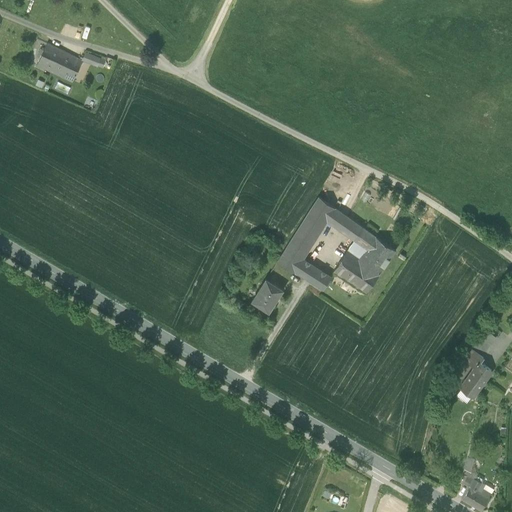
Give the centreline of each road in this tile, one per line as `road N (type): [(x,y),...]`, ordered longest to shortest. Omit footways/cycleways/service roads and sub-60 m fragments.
road 1 (tertiary): [(383,466),(0,244)]
road 2 (unclassified): [(511,258),(421,197),(167,69)]
road 3 (unclassified): [(167,69),(0,14)]
